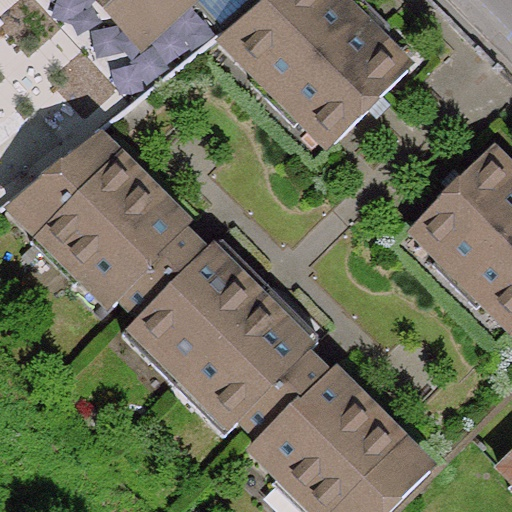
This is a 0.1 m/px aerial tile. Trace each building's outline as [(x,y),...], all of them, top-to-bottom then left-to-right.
[(106,0),(146,40),(189,3),(186,0),(106,0)] [(269,0),(227,34),(265,72),(256,82),(298,125),(308,115),(338,145),(413,70),(384,40),(392,32),(393,25),(367,0),(269,0)] [(189,226),(98,135),(15,200),(53,239),(96,283),(125,312),(135,303),(155,323),(144,333),(173,361),(163,372),(205,414),(216,404),(245,436),(255,426),(273,443),(263,453),(291,482),(321,511),(399,511),(435,477),(436,476),(330,369),(326,374),(305,353),(319,340),(319,333),(224,238),(217,238),(204,251),(183,231),(189,226)] [(511,169),(494,151),(418,225),(448,255),(438,264),(482,308),(491,299),(511,320),(511,169)] [(96,283),(53,239),(42,249),(86,293),(96,283)] [(163,372),(173,361),(144,333),(134,343),(163,372)] [(245,436),(216,404),(205,414),(236,444),(245,436)] [(301,511),(321,511),(291,482),(281,492),(301,511)]
